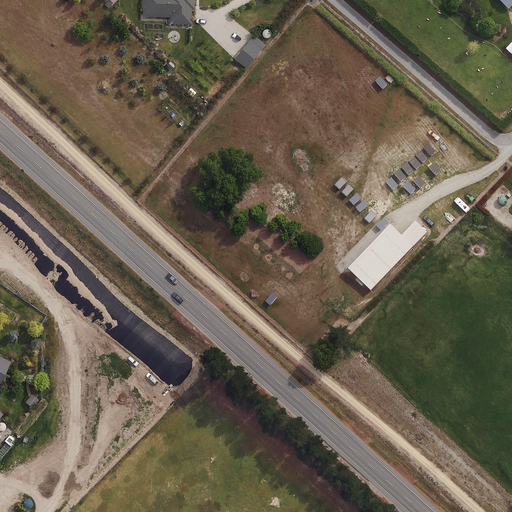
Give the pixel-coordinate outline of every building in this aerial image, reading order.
[(193,0),(144,0),(144,16),(171,17),(171,23),(193,24),(193,0)] [(511,19),(511,0),(509,0),(501,9),(511,19)] [(254,35),(235,58),(247,68),(266,45),(254,35)] [(396,240),(354,283),(378,306),(430,248),(417,237),(406,248),(396,240)] [(0,384),(12,360),(0,354),(0,384)]
